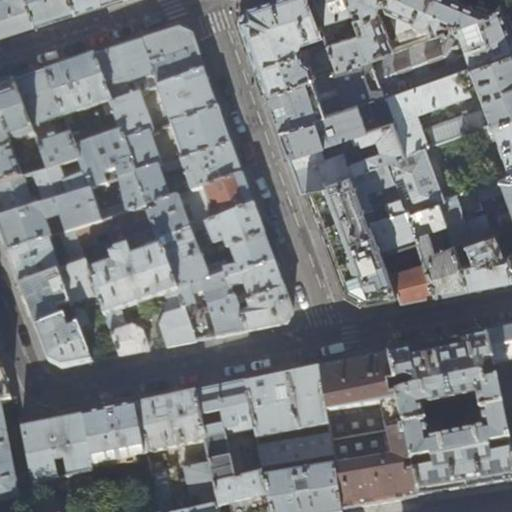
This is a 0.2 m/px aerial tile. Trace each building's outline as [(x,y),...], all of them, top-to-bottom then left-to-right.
[(0,0),(0,36),(15,32),(37,25),(29,0),(0,0)] [(29,0),(37,25),(53,19),(78,11),(74,0),(29,0)] [(74,0),(78,11),(112,1),(113,0),(74,0)] [(327,45),(326,40),(310,0),(268,0),(248,7),(241,21),(261,77),(267,93),(337,71),(327,45)] [(310,0),(326,40),(334,38),(332,33),(337,32),(339,27),(343,21),(348,20),(347,16),(354,14),(349,0),(310,0)] [(349,0),(354,14),(362,34),(372,60),(387,96),(387,97),(389,97),(511,53),(511,36),(505,16),(501,7),(491,11),(466,0),(349,0)] [(143,41),(95,56),(112,104),(133,96),(130,91),(137,84),(134,77),(153,70),(159,87),(207,70),(198,46),(194,35),(180,29),(143,41)] [(362,34),(327,45),(337,71),(372,60),(362,34)] [(407,156),(427,148),(476,130),(511,117),(511,53),(389,97),(398,121),(395,122),(407,156)] [(71,64),(49,71),(65,117),(68,125),(75,122),(72,114),(81,112),(82,116),(87,114),(85,110),(103,104),(107,116),(116,114),(112,104),(95,56),(71,64)] [(372,60),(337,71),(267,93),(272,106),(281,132),(320,118),(332,114),(375,100),(387,96),(372,60)] [(214,90),(207,70),(159,87),(172,124),(220,108),(214,90)] [(31,77),(16,82),(34,127),(65,117),(49,71),(31,77)] [(34,127),(16,82),(0,87),(0,187),(25,178),(11,140),(13,140),(21,143),(38,137),(34,127)] [(140,94),(133,96),(112,104),(116,114),(122,132),(125,141),(151,132),(155,131),(140,94)] [(375,100),(332,114),(333,119),(339,117),(343,130),(341,130),(339,130),(327,133),(325,136),(320,118),(281,132),(285,145),(290,158),(323,147),(341,141),(385,125),(375,100)] [(227,126),(220,108),(172,124),(185,159),(233,143),(227,126)] [(511,117),(476,130),(482,146),(500,139),(501,143),(500,143),(505,155),(505,154),(511,169),(492,175),(494,182),(511,175),(511,117)] [(395,122),(385,125),(341,141),(343,147),(363,141),(364,144),(379,138),(384,152),(350,165),(346,152),(327,159),(323,147),(290,158),(295,172),(303,194),(308,192),(352,176),(388,162),(407,156),(395,122)] [(137,174),(125,141),(122,132),(76,146),(80,160),(86,174),(91,189),(108,184),(106,179),(111,177),(109,172),(119,168),(127,204),(99,213),(103,222),(148,206),(137,174)] [(162,166),(151,132),(125,141),(137,174),(162,166)] [(60,167),(80,160),(76,146),(72,135),(57,139),(56,135),(51,137),(52,141),(41,145),(51,170),(60,167)] [(238,158),(233,143),(185,159),(162,166),(137,174),(148,206),(172,199),(162,172),(169,173),(179,170),(185,166),(190,181),(185,183),(186,188),(192,186),(193,191),(199,189),(205,187),(244,174),(238,158)] [(427,148),(407,156),(388,162),(397,182),(403,197),(409,212),(439,201),(446,199),(427,148)] [(388,162),(352,176),(372,222),(385,255),(419,243),(409,212),(403,197),(388,202),(392,215),(376,220),(373,209),(374,209),(367,193),(397,182),(388,162)] [(65,181),(60,167),(51,170),(25,178),(0,187),(0,219),(40,206),(37,199),(33,201),(32,197),(42,193),(47,204),(91,189),(86,174),(65,181)] [(250,189),(244,174),(205,187),(213,208),(207,209),(209,214),(214,212),(217,220),(255,205),(250,189)] [(511,175),(494,182),(446,199),(439,201),(447,225),(455,246),(455,247),(497,233),(511,228),(511,175)] [(352,176),(308,192),(308,193),(331,253),(345,291),(366,303),(376,301),(401,296),(392,273),(385,255),(372,222),(352,176)] [(99,213),(91,189),(47,204),(40,206),(0,219),(0,229),(3,237),(9,253),(50,239),(53,238),(47,220),(61,215),(68,233),(74,231),(103,222),(99,213)] [(201,195),(199,189),(193,191),(188,193),(190,199),(201,195)] [(179,196),(172,199),(148,206),(159,237),(161,241),(191,229),(179,196)] [(447,225),(439,201),(409,212),(419,243),(425,262),(436,296),(452,293),(471,289),(455,247),(455,246),(436,252),(429,231),(447,225)] [(260,219),(255,205),(217,220),(191,229),(161,241),(171,269),(202,257),(193,235),(210,229),(214,240),(212,241),(213,244),(224,240),(228,248),(231,247),(266,235),(260,219)] [(87,263),(74,231),(68,233),(61,235),(73,268),(87,263)] [(511,256),(507,258),(497,233),(455,247),(471,289),(511,280),(511,256)] [(271,248),(266,235),(231,247),(238,267),(229,269),(222,250),(202,257),(171,269),(179,291),(228,275),(229,280),(276,262),(271,248)] [(108,256),(87,263),(100,298),(103,306),(106,316),(122,310),(167,295),(179,291),(171,269),(161,241),(159,237),(127,249),(123,238),(104,245),(108,256)] [(63,271),(50,239),(9,253),(14,267),(21,286),(59,273),(63,271)] [(285,287),(276,262),(229,280),(232,288),(245,285),(251,301),(248,302),(251,311),(242,315),(249,332),(273,328),(288,325),(294,313),(285,287)] [(425,262),(392,273),(401,296),(403,302),(426,298),(436,296),(425,262)] [(76,317),(59,273),(21,286),(30,308),(38,331),(76,317)] [(242,315),(232,288),(229,280),(228,275),(179,291),(186,310),(198,343),(212,340),(205,315),(201,316),(194,297),(204,293),(217,339),(222,338),(249,332),(242,315)] [(179,291),(167,295),(170,304),(165,306),(164,309),(167,317),(186,310),(179,291)] [(91,326),(80,329),(93,364),(106,361),(121,358),(112,334),(106,316),(103,306),(100,298),(79,305),(80,309),(86,312),(91,326)] [(112,334),(128,329),(122,310),(106,316),(112,334)] [(186,310),(167,317),(166,317),(162,327),(168,349),(198,343),(186,310)] [(80,329),(76,317),(38,331),(41,339),(50,362),(63,370),(71,368),(93,364),(80,329)] [(128,329),(112,334),(121,358),(150,352),(143,333),(134,327),(128,329)] [(511,330),(489,335),(505,411),(511,409),(511,407),(511,405),(511,404),(511,330)] [(435,346),(391,355),(412,461),(433,457),(435,467),(415,471),(420,498),(421,503),(470,495),(511,488),(511,447),(511,443),(510,438),(505,411),(489,335),(435,346)] [(359,361),(321,369),(329,424),(331,434),(334,456),(342,511),(343,511),(380,505),(420,498),(415,471),(402,473),(400,463),(412,461),(391,355),(359,361)] [(3,375),(0,367),(0,405),(0,406),(12,401),(3,375)] [(303,373),(247,384),(257,429),(258,437),(290,431),(290,433),(299,432),(298,430),(329,424),(321,369),(303,373)] [(247,384),(221,389),(197,394),(206,440),(211,462),(220,511),(272,511),(266,477),(266,472),(239,479),(228,436),(257,429),(247,384)] [(206,440),(197,394),(165,400),(136,406),(146,452),(206,440)] [(15,480),(0,406),(0,405),(0,502),(35,494),(35,492),(32,476),(15,480)] [(147,457),(146,452),(136,406),(109,411),(52,423),(23,429),(32,476),(35,492),(98,492),(94,468),(147,457)] [(328,457),(334,456),(331,434),(260,445),(265,466),(328,457)] [(334,456),(328,457),(329,467),(266,477),(272,511),(342,511),(334,456)] [(158,511),(220,511),(211,462),(185,467),(192,496),(201,495),(204,507),(180,511),(172,511),(164,471),(151,473),(158,511)]
